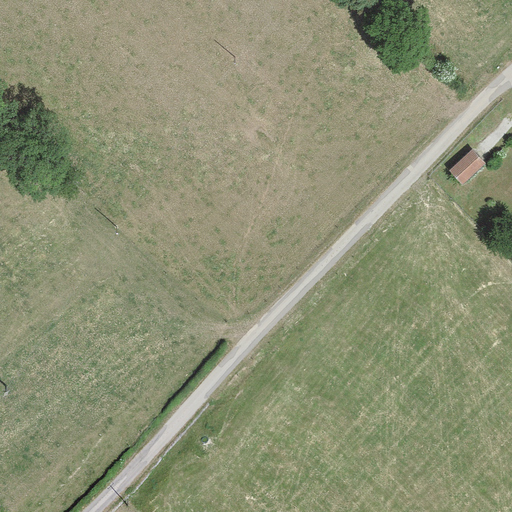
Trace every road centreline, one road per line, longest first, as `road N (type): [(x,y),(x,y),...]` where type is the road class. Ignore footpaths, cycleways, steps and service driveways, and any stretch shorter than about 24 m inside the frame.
road 1 (residential): [(511,83),(256,342)]
road 2 (unclassified): [(256,342),(97,511)]
